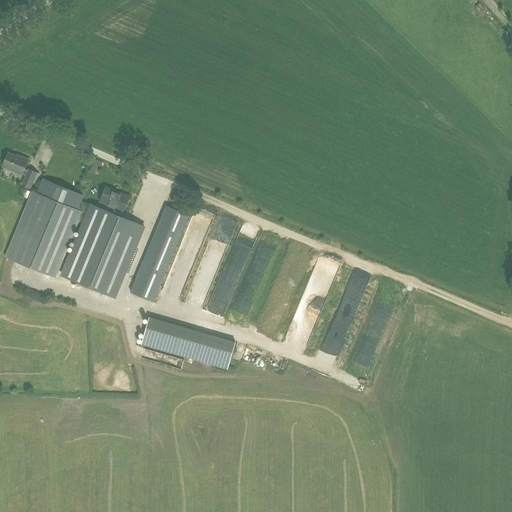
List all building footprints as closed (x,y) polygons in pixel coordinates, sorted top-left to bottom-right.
[(22,175),(22,173),(26,175),(21,184),(31,188),(38,172),(29,168),(28,170),(24,169),(29,159),(21,156),(21,157),(8,152),(3,166),(22,175)] [(81,212),(90,208),(80,204),(84,193),(44,177),(38,195),(32,192),(6,256),(55,275),(79,217),(81,212)] [(107,204),(104,210),(122,216),(130,196),(106,186),(100,201),(107,204)] [(116,296),(145,225),(122,216),(104,210),(91,205),(90,208),(81,212),(79,217),(85,220),(63,274),(116,296)] [(172,257),(182,233),(159,224),(143,262),(155,267),(161,252),(172,257)] [(214,268),(210,277),(214,279),(224,256),(214,251),(208,265),(214,268)] [(182,298),(193,269),(176,263),(172,275),(180,278),(173,295),(182,298)] [(235,341),(150,317),(142,344),(228,368),(235,341)]
